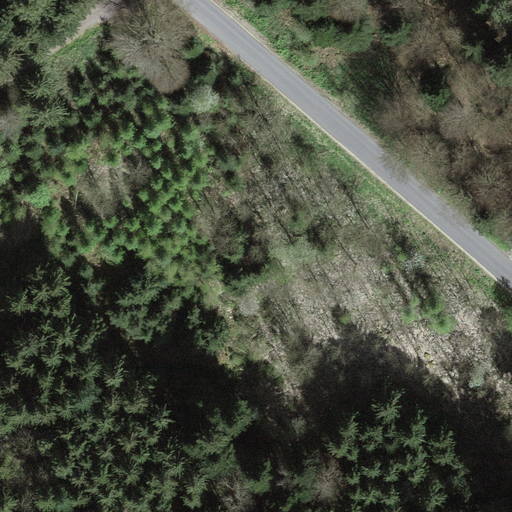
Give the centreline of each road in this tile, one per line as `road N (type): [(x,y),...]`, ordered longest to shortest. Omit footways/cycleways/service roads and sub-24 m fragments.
road 1 (unclassified): [(191,0),(511,281)]
road 2 (track): [(107,0),(0,73)]
